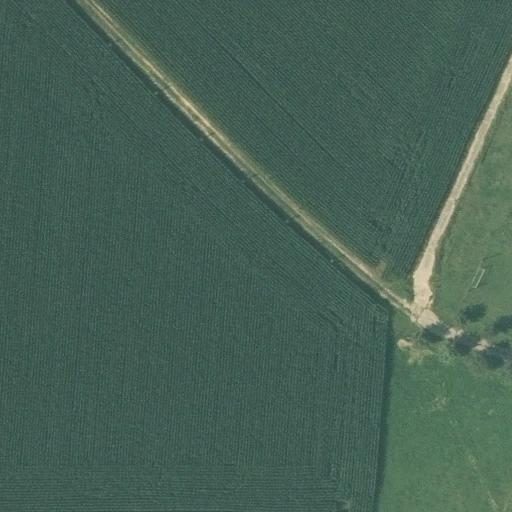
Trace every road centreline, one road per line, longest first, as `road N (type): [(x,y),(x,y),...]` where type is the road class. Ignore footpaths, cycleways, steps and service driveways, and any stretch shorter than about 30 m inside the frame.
road 1 (track): [(420,319),(324,248),(73,0)]
road 2 (track): [(511,60),(427,254),(420,319)]
